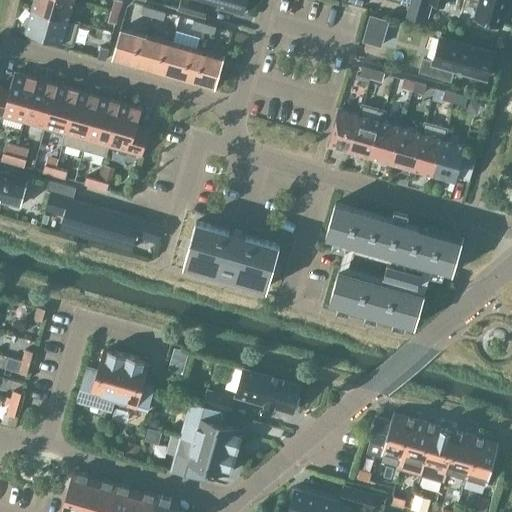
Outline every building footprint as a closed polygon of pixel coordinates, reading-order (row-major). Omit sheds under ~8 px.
[(69,19),(74,0),(34,0),(32,8),(69,19)] [(114,0),(112,9),(120,11),(123,1),(119,0),(114,0)] [(243,14),(247,0),(180,0),(178,9),(205,17),(209,4),(243,14)] [(423,22),(428,0),(412,0),(407,17),(423,22)] [(446,12),(448,0),(433,0),(431,7),(446,12)] [(511,0),(479,0),(475,16),(502,23),(506,10),(510,12),(511,3),(511,0)] [(152,16),(154,9),(142,5),(140,13),(152,16)] [(69,19),(32,8),(26,31),(73,45),(79,22),(69,19)] [(116,23),(120,11),(112,9),(108,21),(116,23)] [(154,9),(152,16),(163,20),(165,12),(154,9)] [(380,22),(372,19),(364,46),(384,51),(391,24),(380,22)] [(202,31),(205,23),(193,20),(191,28),(202,31)] [(205,23),(202,31),(213,35),(216,26),(205,23)] [(136,63),(144,35),(121,29),(113,56),(136,63)] [(169,43),(165,42),(144,36),(136,63),(161,70),(169,43)] [(486,78),(494,51),(440,36),(433,61),(424,58),(420,71),(450,80),(453,68),(486,78)] [(187,77),(194,50),(169,43),(161,70),(187,77)] [(108,49),(101,47),(98,58),(104,60),(108,49)] [(194,50),(187,77),(215,86),(223,58),(194,50)] [(370,77),(373,69),(361,66),(359,74),(370,77)] [(373,69),(370,77),(381,80),(384,73),(373,69)] [(0,114),(22,121),(35,77),(15,72),(10,89),(0,86),(0,114)] [(43,127),(56,83),(35,77),(22,121),(43,127)] [(411,89),(413,81),(403,78),(401,86),(411,89)] [(425,84),(413,81),(411,89),(423,92),(425,84)] [(65,133),(78,89),(56,83),(43,127),(65,133)] [(84,149),(99,95),(78,89),(65,133),(63,143),(84,149)] [(454,101),(456,93),(445,90),(442,98),(454,101)] [(456,93),(454,101),(465,104),(468,97),(456,93)] [(108,146),(121,102),(99,95),(84,149),(106,155),(108,146)] [(142,107),(121,102),(108,146),(142,155),(150,129),(137,126),(142,107)] [(369,157),(382,110),(363,105),(360,114),(359,114),(348,151),(369,157)] [(348,151),(359,114),(339,108),(328,145),(348,151)] [(390,163),(400,126),(382,120),(384,111),(382,110),(369,157),(390,163)] [(433,175),(446,128),(425,122),(422,132),(421,132),(410,169),(433,175)] [(410,169),(421,132),(400,126),(390,163),(410,169)] [(446,128),(433,175),(455,181),(456,176),(469,180),(477,153),(464,150),(466,144),(445,138),(448,129),(446,128)] [(12,163),(15,156),(4,152),(1,160),(12,163)] [(15,156),(12,163),(24,167),(26,159),(15,156)] [(54,175),(56,168),(45,164),(43,172),(54,175)] [(56,168),(54,175),(65,178),(68,171),(56,168)] [(0,200),(20,206),(27,180),(0,172),(0,200)] [(96,187),(99,180),(87,176),(85,184),(96,187)] [(49,180),(46,190),(73,198),(76,188),(49,180)] [(99,180),(96,187),(107,190),(109,183),(99,180)] [(125,220),(126,215),(101,208),(101,210),(85,205),(86,204),(50,193),(46,209),(63,214),(60,225),(78,231),(78,234),(93,238),(94,235),(113,241),(113,244),(132,249),(139,225),(125,220)] [(454,272),(463,239),(336,203),(326,235),(425,263),(382,251),(374,278),(347,269),(355,243),(345,241),(330,300),(416,325),(425,292),(419,290),(427,264),(454,272)] [(267,288),(280,245),(196,221),(184,264),(267,288)] [(42,320),(46,309),(38,307),(35,318),(42,320)] [(174,347),(172,355),(186,359),(188,351),(174,347)] [(22,361),(30,363),(33,352),(26,349),(22,361)] [(112,410),(114,401),(128,354),(115,350),(114,352),(105,350),(99,370),(86,366),(79,391),(92,395),(89,404),(112,410)] [(128,354),(114,401),(148,410),(155,386),(146,383),(152,363),(139,359),(139,357),(128,354)] [(30,363),(22,361),(19,372),(27,374),(30,363)] [(293,411),(301,384),(244,367),(236,394),(293,411)] [(231,411),(235,398),(208,390),(204,404),(231,411)] [(11,403),(18,405),(21,393),(14,391),(11,403)] [(18,405),(11,403),(7,414),(15,416),(18,405)] [(181,437),(190,440),(237,454),(241,440),(239,440),(242,430),(222,424),(225,412),(200,405),(197,417),(187,415),(181,437)] [(401,458),(413,417),(395,412),(395,411),(394,410),(391,420),(377,416),(370,440),(384,444),(381,454),(383,454),(383,453),(401,458)] [(419,475),(434,423),(413,417),(401,458),(398,468),(419,475)] [(151,418),(149,426),(157,428),(159,421),(151,418)] [(442,481),(455,430),(434,423),(419,475),(442,481)] [(465,477),(476,436),(455,430),(444,471),(465,477)] [(476,436),(465,477),(486,483),(486,484),(487,485),(499,441),(498,441),(498,442),(476,436)] [(237,454),(190,440),(181,473),(206,481),(210,468),(229,474),(232,464),(234,465),(237,454)] [(129,443),(126,454),(137,457),(141,446),(129,443)] [(370,481),(372,473),(359,469),(357,477),(370,481)] [(84,511),(96,477),(74,471),(62,511),(84,511)] [(96,477),(84,511),(107,511),(116,484),(96,477)] [(131,511),(138,490),(116,484),(107,511),(131,511)] [(371,509),(376,494),(344,485),(340,499),(295,487),(288,511),(338,511),(339,510),(343,511),(350,511),(353,504),(371,509)] [(138,490),(132,511),(153,511),(158,496),(138,490)] [(404,506),(406,498),(394,495),(392,503),(404,506)] [(158,496),(153,511),(179,511),(177,511),(179,505),(170,503),(171,500),(158,496)] [(414,498),(411,508),(423,511),(424,511),(428,502),(414,498)] [(479,511),(486,511),(488,506),(477,503),(475,511),(479,511)]
